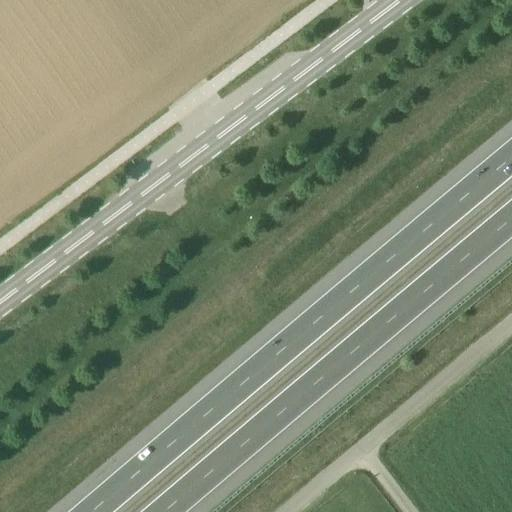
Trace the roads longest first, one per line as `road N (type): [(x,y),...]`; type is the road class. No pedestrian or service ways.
road 1 (motorway): [(511,161),(91,511)]
road 2 (secondary): [(0,307),(404,0)]
road 3 (motorway): [(169,511),(511,227)]
road 4 (unclassified): [(298,511),(511,330)]
